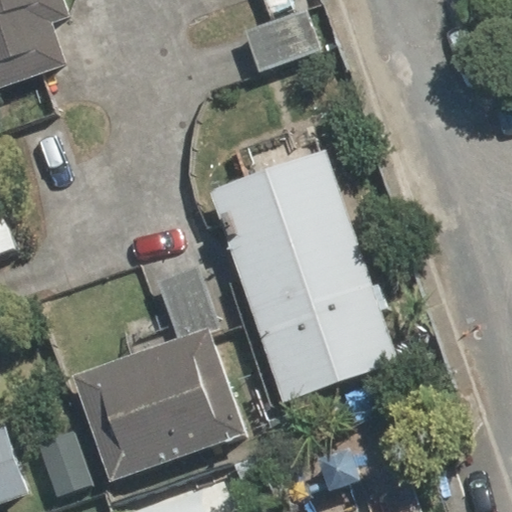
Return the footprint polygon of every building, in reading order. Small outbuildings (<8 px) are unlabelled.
[(55,0),(0,0),(0,95),(54,77),(41,37),(66,29),(55,0)] [(59,130),(19,143),(39,205),(79,192),(59,130)] [(205,203),(234,279),(284,412),(412,364),(334,155),(205,203)] [(3,198),(0,198),(0,265),(23,258),(3,198)] [(218,337),(77,389),(116,495),(257,442),(218,337)] [(7,433),(0,435),(0,511),(31,502),(7,433)]
